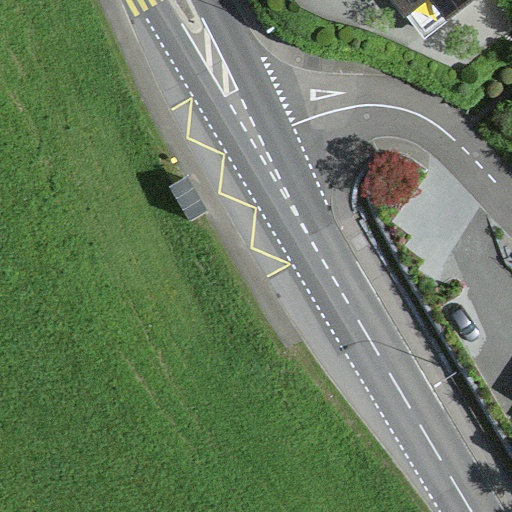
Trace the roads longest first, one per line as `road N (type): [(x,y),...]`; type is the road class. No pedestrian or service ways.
road 1 (primary): [(257,144),(472,511)]
road 2 (residential): [(257,144),(316,116),(383,105),(415,114),(460,144),(511,197)]
road 3 (primary): [(179,0),(257,144)]
